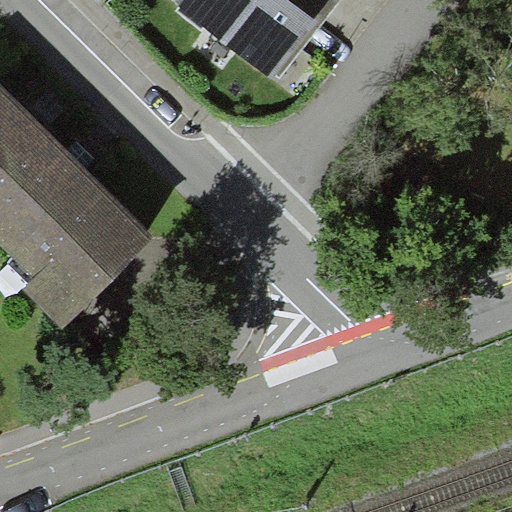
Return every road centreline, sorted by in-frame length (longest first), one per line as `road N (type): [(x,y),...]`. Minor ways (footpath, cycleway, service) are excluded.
road 1 (residential): [(0,481),(377,347)]
road 2 (residential): [(25,0),(245,214)]
road 3 (residential): [(245,214),(414,0)]
road 4 (residential): [(245,214),(377,347)]
road 5 (residential): [(377,347),(511,299)]
